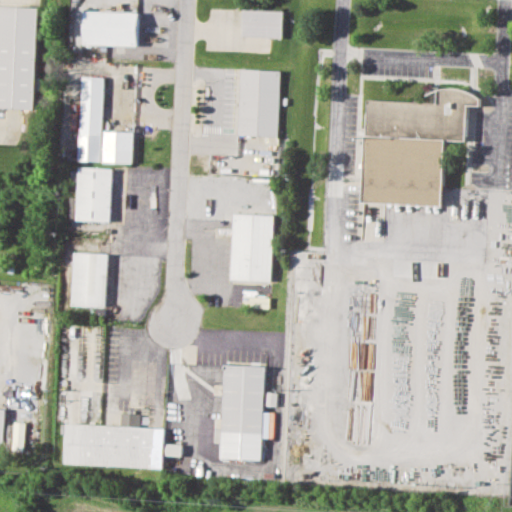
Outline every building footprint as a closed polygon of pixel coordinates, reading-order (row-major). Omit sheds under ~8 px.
[(0,6),(0,107),(31,109),(35,8),(0,6)] [(242,8),(241,35),(280,36),(281,9),(242,8)] [(239,69),(236,134),(275,136),(279,71),(239,69)] [(104,76),(82,76),(79,160),(101,161),(104,76)] [(362,202),(441,205),(443,139),(464,140),(466,105),(479,105),(479,91),(436,89),(436,102),(366,99),(362,202)] [(132,162),(133,132),(104,131),(103,162),(132,162)] [(110,221),(112,168),(79,167),(78,198),(70,198),(69,219),(110,221)] [(231,213),(228,279),(268,281),(271,215),(231,213)] [(72,252),(70,305),(104,307),(106,254),(72,252)] [(223,365),(219,458),(259,459),(263,367),(223,365)] [(11,449),(23,450),(24,422),(12,421),(11,449)] [(64,423),(62,463),(159,467),(161,427),(64,423)] [(182,456),(182,444),(166,443),(165,455),(182,456)]
